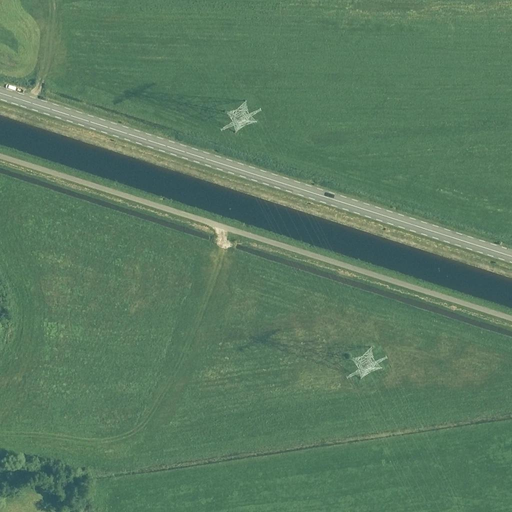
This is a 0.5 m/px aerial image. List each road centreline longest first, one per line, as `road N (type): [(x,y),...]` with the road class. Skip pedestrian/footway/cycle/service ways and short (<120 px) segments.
road 1 (primary): [(511,257),(0,94)]
road 2 (unclassified): [(511,319),(0,157)]
